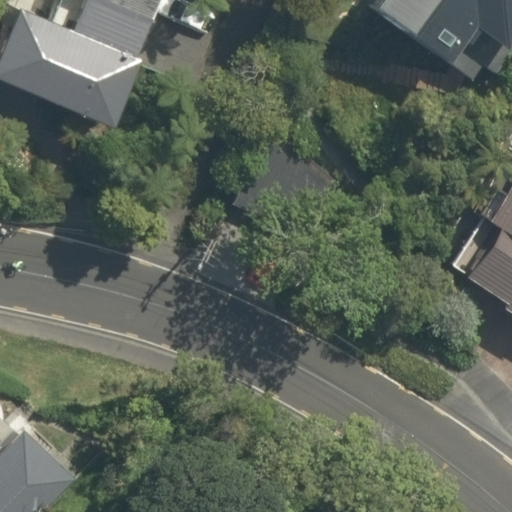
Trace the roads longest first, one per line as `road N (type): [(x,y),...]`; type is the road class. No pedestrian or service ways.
road 1 (residential): [(511,510),(396,404),(306,360),(0,266)]
road 2 (unknown): [(108,293),(265,0)]
